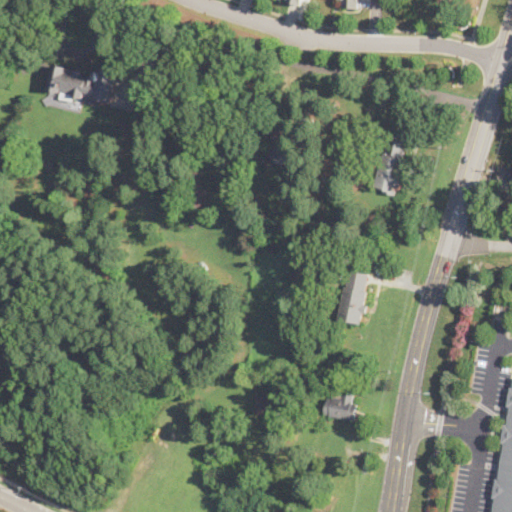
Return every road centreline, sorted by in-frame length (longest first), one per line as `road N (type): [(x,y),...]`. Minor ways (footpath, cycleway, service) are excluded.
road 1 (secondary): [(388,511),(413,365),(511,30)]
road 2 (residential): [(502,63),(442,45),(322,42),(191,0)]
